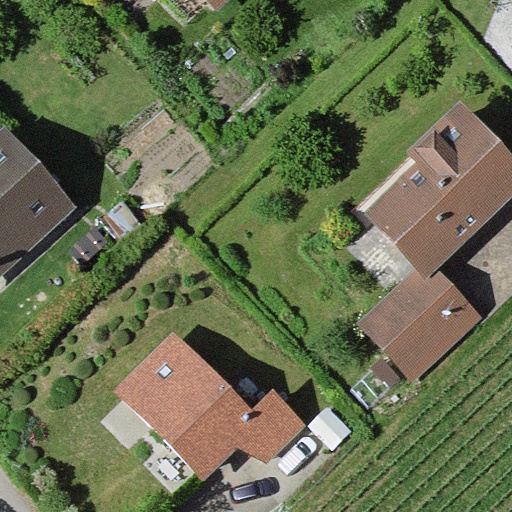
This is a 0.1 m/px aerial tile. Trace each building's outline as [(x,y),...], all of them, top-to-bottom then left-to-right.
[(205,0),(217,11),(228,0),(205,0)] [(418,175),(368,223),(417,274),(358,330),(411,385),(479,320),(437,276),(511,204),(511,173),(456,115),(406,163),(418,175)] [(10,134),(0,143),(0,292),(85,215),(10,134)] [(142,223),(125,203),(99,224),(116,245),(142,223)] [(174,342),(116,395),(200,486),(240,449),(264,462),(298,430),(275,405),(252,426),(174,342)]
